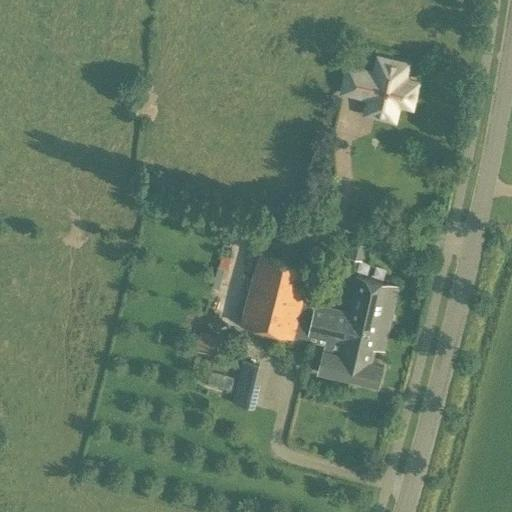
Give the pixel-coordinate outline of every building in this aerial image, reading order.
[(406,63),(378,56),(376,68),(371,71),(348,66),(343,89),(365,94),(368,99),(366,111),(394,117),(397,102),(411,105),(416,82),(403,78),(406,63)] [(401,285),(357,274),(349,309),(316,302),(316,303),(303,300),(313,263),(260,250),(241,323),(325,343),(325,344),(329,345),(334,326),(345,329),(347,323),(390,334),(401,285)] [(318,369),(379,384),(384,365),(373,362),(376,348),(386,350),(390,334),(347,323),(345,329),(334,326),(329,345),(325,344),(324,348),(323,348),(318,369)] [(199,344),(213,347),(216,335),(202,331),(199,344)] [(240,357),(231,401),(254,405),(263,361),(240,357)]
